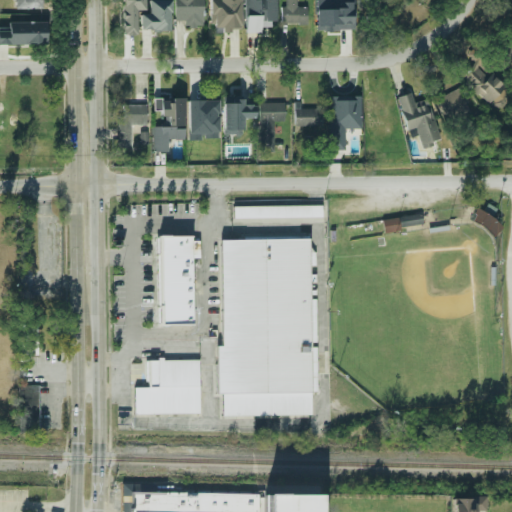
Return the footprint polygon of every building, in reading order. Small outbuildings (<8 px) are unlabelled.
[(33,9),(33,0),(14,0),(14,9),(33,9)] [(136,10),(144,10),(144,0),(121,0),(122,35),(136,35),(136,10)] [(169,0),(155,0),(148,0),(149,14),(140,14),(140,31),(170,30),(169,0)] [(174,0),(175,21),(186,21),(186,27),(204,27),(203,0),(174,0)] [(210,0),(211,30),(242,30),(240,0),(210,0)] [(296,0),(281,0),(281,25),(306,25),(306,7),(296,7),(296,0)] [(340,26),(339,0),(323,0),(323,10),(315,10),(315,26),(340,26)] [(373,8),(373,0),(367,0),(357,0),(358,8),(373,8)] [(245,26),(273,25),(273,1),(245,2),(245,26)] [(0,16),(0,42),(9,42),(9,16),(0,16)] [(40,16),(15,16),(15,39),(40,39),(40,16)] [(475,63),(463,76),(476,88),(474,90),(491,106),(507,89),(488,72),(497,63),(477,44),(466,55),(475,63)] [(470,105),(451,89),(436,106),(454,123),(470,105)] [(327,129),(349,129),(349,102),(327,102),(327,129)] [(224,121),(251,121),(251,103),(224,103),(224,121)] [(428,122),(423,103),(401,110),(406,129),(428,122)] [(273,121),(284,121),(284,104),(257,104),(257,152),(273,152),(273,121)] [(116,115),(116,149),(130,149),(130,125),(145,125),(145,105),(122,105),(122,115),(116,115)] [(152,123),(180,123),(180,105),(152,105),(152,123)] [(217,105),(189,105),(189,123),(217,123),(217,105)] [(0,122),(3,122),(3,134),(20,134),(20,106),(0,106),(0,122)] [(53,125),(53,106),(29,106),(29,125),(53,125)] [(292,109),(292,127),(320,127),(320,109),(292,109)] [(140,145),(149,144),(148,132),(140,132),(140,145)] [(497,210),(488,203),(483,211),(492,217),(497,210)] [(322,217),(322,205),(234,207),(234,218),(322,217)] [(492,237),(501,227),(480,208),(471,218),(492,237)] [(382,231),(422,228),(421,215),(381,218),(382,231)] [(16,268),(35,268),(35,218),(16,218),(16,268)] [(159,236),(193,235),(196,323),(162,325),(159,236)] [(222,240),(309,237),(314,412),(227,415),(227,393),(220,394),(219,345),(225,345),(222,240)] [(36,354),(36,323),(20,323),(20,354),(36,354)] [(150,359),(201,357),(203,412),(138,414),(137,384),(151,384),(150,359)] [(37,386),(18,386),(18,430),(37,430),(37,386)] [(254,511),(126,511),(126,492),(254,494),(254,511)] [(261,511),(261,494),(315,494),(315,511),(261,511)] [(475,498),(475,495),(490,495),(490,509),(482,509),(482,511),(456,511),(456,498),(475,498)]
